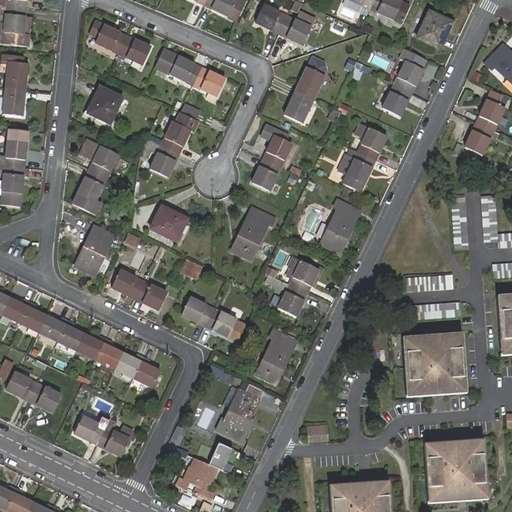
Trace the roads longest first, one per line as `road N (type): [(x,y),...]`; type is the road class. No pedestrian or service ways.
road 1 (residential): [(246,511),(492,0)]
road 2 (residential): [(49,283),(187,348),(193,366),(127,501)]
road 3 (residential): [(107,0),(255,63),(260,85),(218,173)]
road 4 (residential): [(74,0),(50,219)]
road 5 (residential): [(0,440),(127,501)]
